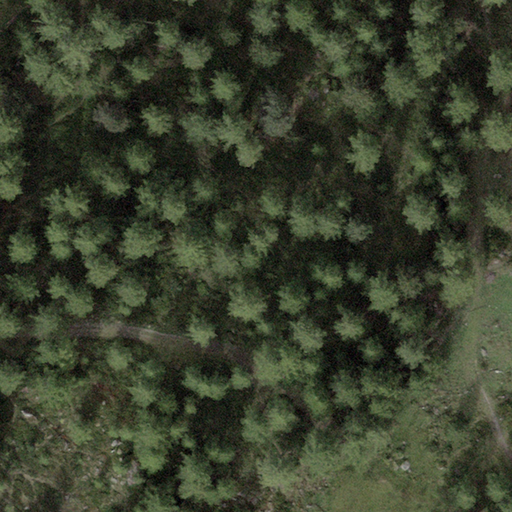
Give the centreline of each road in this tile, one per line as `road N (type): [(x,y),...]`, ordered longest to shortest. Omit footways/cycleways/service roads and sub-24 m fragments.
road 1 (track): [(0,301),(191,331),(488,510),(511,501)]
road 2 (track): [(511,406),(481,317),(511,99)]
